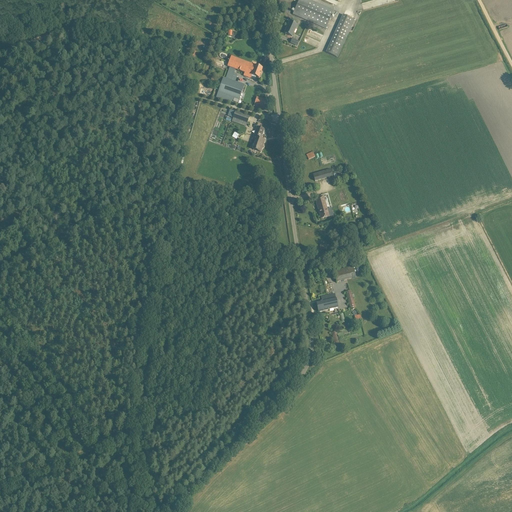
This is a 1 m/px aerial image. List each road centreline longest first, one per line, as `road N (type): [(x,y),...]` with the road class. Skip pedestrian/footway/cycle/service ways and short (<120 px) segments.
road 1 (unclassified): [(171,511),(309,360),(312,334),(262,0)]
road 2 (track): [(137,435),(170,190)]
road 3 (track): [(119,214),(0,92)]
road 4 (track): [(119,214),(0,273)]
